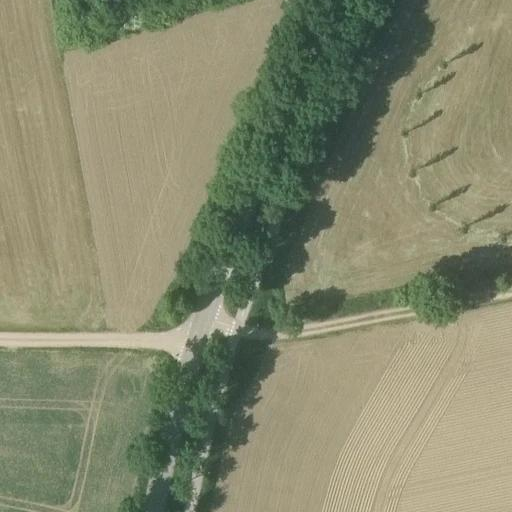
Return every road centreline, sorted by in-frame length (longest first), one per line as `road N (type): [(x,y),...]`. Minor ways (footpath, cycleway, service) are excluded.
road 1 (tertiary): [(152,511),(194,342),(333,0)]
road 2 (track): [(511,289),(309,329),(239,329)]
road 3 (track): [(0,340),(194,342)]
